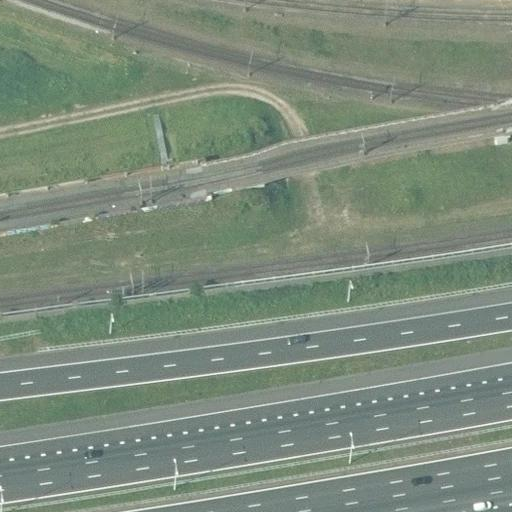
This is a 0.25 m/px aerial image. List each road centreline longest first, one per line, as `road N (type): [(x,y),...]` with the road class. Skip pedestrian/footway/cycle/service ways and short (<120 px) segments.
road 1 (track): [(0,130),(239,88),(279,106),(353,212),(388,225),(511,201)]
road 2 (motorway): [(511,397),(0,481)]
road 3 (motorway): [(511,313),(0,388)]
road 4 (motorway): [(281,511),(511,473)]
